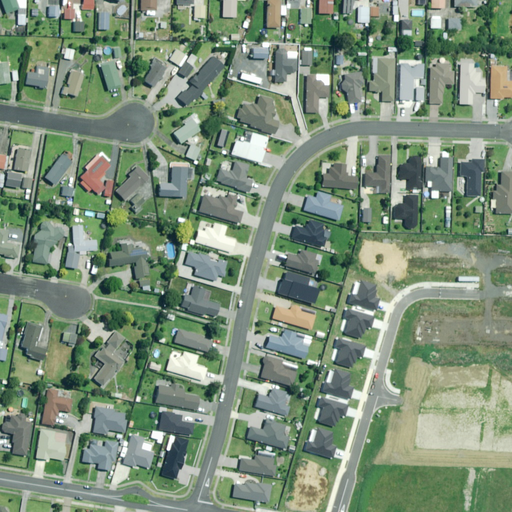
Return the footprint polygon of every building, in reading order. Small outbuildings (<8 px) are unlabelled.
[(0,0),(4,14),(20,9),(25,9),(25,0),(0,0)] [(82,0),(82,10),(92,10),(92,0),(82,0)] [(139,0),(139,10),(155,11),(155,0),(139,0)] [(221,0),(222,0),(222,17),(235,18),(235,0),(221,0)] [(278,28),(279,0),(278,0),(266,0),(265,27),(278,28)] [(317,0),(317,13),(331,14),(331,0),(317,0)] [(342,0),(342,9),(353,9),(352,0),(342,0)] [(408,0),(398,0),(398,9),(408,10),(408,0)] [(443,0),(430,0),(430,8),(443,8),(443,0)] [(57,17),(58,7),(48,6),(47,16),(57,17)] [(204,20),(204,6),(194,6),(194,20),(204,20)] [(368,7),(357,7),(357,23),(367,23),(368,7)] [(379,8),(370,7),(370,16),(378,17),(379,8)] [(310,9),(300,8),(300,24),(309,24),(310,9)] [(74,9),(63,9),(63,19),(73,19),(74,9)] [(108,13),(98,12),(97,29),(107,30),(108,13)] [(440,18),(430,18),(430,28),(440,28),(440,18)] [(460,30),(460,19),(448,18),(447,30),(460,30)] [(121,57),(119,47),(112,48),(114,58),(121,57)] [(265,59),(266,49),(251,48),(251,58),(265,59)] [(73,50),(65,49),(64,59),(72,60),(73,50)] [(187,56),(175,49),(169,60),(180,67),(187,56)] [(286,50),(275,49),(273,82),(284,82),(285,73),(291,74),(295,70),(295,59),(285,58),(286,50)] [(310,65),(311,51),(301,50),(300,65),(310,65)] [(196,58),(190,54),(177,72),(185,78),(193,68),(190,66),(196,58)] [(223,67),(212,57),(195,76),(193,75),(187,81),(192,85),(186,92),(184,90),(177,98),(185,106),(192,99),(193,100),(223,67)] [(392,102),(394,59),(377,58),(376,74),(373,74),(372,82),(368,82),(368,92),(381,92),(381,101),(392,102)] [(474,60),(460,59),(459,104),(472,105),(472,93),(483,93),(483,80),(479,80),(480,72),(474,72),(474,60)] [(155,62),(153,61),(149,68),(150,69),(143,81),(153,87),(166,66),(156,60),(155,62)] [(120,87),(112,61),(99,65),(107,91),(120,87)] [(422,65),(413,64),(413,62),(408,62),(408,64),(399,64),(398,100),(411,100),(412,77),(422,78),(422,65)] [(0,84),(9,83),(6,63),(0,63),(0,84)] [(448,64),(435,64),(435,68),(429,68),(428,104),(442,104),(442,84),(452,84),(453,72),(448,72),(448,64)] [(26,72),(24,84),(38,87),(37,88),(44,89),(48,68),(36,66),(35,73),(26,72)] [(506,68),(493,67),(491,98),(503,98),(503,96),(511,96),(511,81),(506,81),(506,68)] [(63,87),(61,94),(65,95),(66,94),(76,97),(82,74),(69,70),(65,84),(68,84),(67,88),(63,87)] [(362,84),(361,72),(343,74),(344,82),(340,82),(341,91),(346,91),(347,104),(359,103),(358,85),(362,84)] [(315,76),(306,75),(304,113),(316,113),(317,97),(327,98),(328,85),(323,84),(321,80),(315,80),(315,76)] [(423,88),(415,88),(415,100),(423,101),(423,88)] [(272,100),(258,96),(256,105),(250,104),(250,105),(243,104),(241,110),(238,109),(235,118),(239,119),(239,122),(249,124),(249,126),(260,129),(260,131),(273,134),(276,121),(271,120),(274,106),(270,105),(272,100)] [(196,118),(193,114),(182,121),(184,125),(172,133),(179,144),(186,139),(187,142),(191,139),(189,137),(199,130),(192,120),(196,118)] [(267,138),(251,133),(248,144),(234,140),(230,155),(260,163),(267,138)] [(221,148),(211,144),(209,149),(219,153),(221,148)] [(199,149),(190,145),(185,157),(194,161),(199,149)] [(29,151),(16,149),(13,170),(26,172),(29,151)] [(70,162),(60,155),(43,178),(53,185),(70,162)] [(87,192),(90,189),(93,193),(94,192),(97,194),(105,187),(97,180),(103,174),(110,167),(99,157),(97,159),(95,156),(83,167),(86,170),(78,177),(82,181),(79,184),(87,192)] [(389,156),(377,156),(377,166),(375,166),(375,173),(363,173),(363,186),(379,187),(379,193),(388,194),(389,156)] [(419,190),(420,157),(408,157),(408,164),(399,164),(398,179),(407,179),(407,189),(419,190)] [(451,158),(439,158),(439,167),(425,167),(424,182),(430,182),(430,191),(450,192),(451,158)] [(482,160),(471,159),(471,163),(459,163),(459,176),(466,177),(465,196),(479,196),(480,172),(482,172),(482,160)] [(219,169),(215,181),(220,182),(220,183),(236,188),(236,189),(247,193),(251,180),(244,178),(248,166),(234,161),(231,172),(219,169)] [(355,177),(347,176),(347,173),(345,173),(345,165),(333,164),(333,168),(328,168),(327,175),(321,174),(320,187),(354,189),(355,177)] [(148,178),(136,166),(127,174),(130,177),(115,192),(124,201),(148,178)] [(193,168),(171,167),(170,184),(158,183),(158,196),(185,197),(186,180),(192,180),(193,168)] [(20,174),(6,172),(4,186),(18,188),(20,174)] [(511,211),(511,172),(500,172),(499,186),(495,186),(495,191),(492,191),(492,200),(495,200),(494,214),(511,214),(511,211)] [(71,197),(72,197),(72,195),(74,195),(75,189),(73,189),(74,177),(68,177),(67,187),(62,187),(60,196),(66,196),(65,198),(70,199),(71,197)] [(31,179),(23,178),(22,188),(30,189),(31,179)] [(112,181),(106,180),(103,196),(110,197),(112,181)] [(329,195),(317,192),(315,198),(307,195),(302,210),(338,221),(342,206),(327,202),(329,195)] [(144,201),(138,194),(130,201),(134,205),(130,208),(136,214),(141,209),(138,206),(144,201)] [(237,197),(227,194),(226,198),(219,196),(218,199),(203,195),(198,212),(239,224),(242,212),(233,210),(237,197)] [(417,196),(404,195),(404,204),(398,204),(394,208),(393,219),(404,220),(403,226),(407,229),(412,229),(415,225),(417,196)] [(370,222),(370,208),(362,208),(361,222),(370,222)] [(322,225),(309,221),(307,225),(306,225),(305,229),(295,226),(291,238),(322,248),(325,239),(320,237),(322,230),(320,230),(322,225)] [(63,237),(64,231),(58,225),(53,228),(49,223),(40,222),(39,232),(34,232),(31,246),(34,247),(31,262),(46,265),(49,248),(61,238),(63,237)] [(226,227),(214,224),(212,229),(205,227),(204,232),(197,230),(194,242),(230,253),(234,240),(223,237),(226,227)] [(68,248),(63,267),(75,269),(78,255),(86,255),(85,251),(96,251),(95,240),(82,241),(81,226),(71,226),(73,249),(68,248)] [(8,230),(0,228),(0,254),(3,255),(2,256),(15,259),(18,244),(6,242),(8,230)] [(106,260),(107,267),(115,265),(116,267),(121,266),(120,265),(134,263),(134,266),(132,267),(134,279),(137,279),(139,287),(142,287),(142,291),(149,290),(147,275),(148,275),(146,265),(145,265),(143,251),(139,248),(131,249),(130,244),(119,246),(120,251),(108,253),(109,259),(106,260)] [(315,254),(300,250),(298,256),(286,253),(283,265),(313,274),(317,261),(314,260),(315,254)] [(196,255),(187,252),(186,256),(184,264),(195,268),(193,275),(215,281),(216,275),(222,277),(226,263),(216,260),(216,262),(208,260),(209,257),(197,254),(196,255)] [(308,279),(285,272),(283,279),(281,279),(276,293),(312,303),(317,289),(306,286),(308,279)] [(187,308),(186,312),(202,315),(202,314),(215,317),(217,304),(201,300),(204,289),(191,287),(189,296),(183,295),(180,307),(187,308)] [(298,307),(291,305),(290,311),(275,306),(271,318),(310,330),(315,312),(298,307)] [(26,349),(24,354),(29,356),(29,357),(40,361),(44,349),(34,346),(41,326),(26,322),(22,334),(23,335),(20,347),(26,349)] [(211,340),(177,330),(173,342),(207,353),(211,340)] [(296,333),(283,330),(282,333),(281,333),(279,339),(268,336),(265,347),(303,359),(307,347),(301,345),(302,340),(294,337),(296,333)] [(123,339),(115,332),(107,342),(115,349),(123,339)] [(76,335),(62,333),(61,341),(75,344),(76,335)] [(122,361),(102,346),(93,356),(103,364),(92,379),(102,387),(122,361)] [(183,353),(173,350),(170,358),(169,357),(165,370),(202,381),(206,369),(194,365),(197,356),(183,352),(183,353)] [(295,373),(284,369),(281,365),(282,361),(263,356),(261,363),(264,364),(260,377),(291,387),(295,373)] [(160,365),(150,362),(148,368),(158,371),(160,365)] [(184,387),(171,384),(171,387),(157,385),(154,403),(195,410),(198,396),(182,394),(184,387)] [(57,391),(47,389),(41,424),(52,426),(54,419),(57,415),(57,410),(69,412),(71,399),(56,397),(57,391)] [(114,410),(94,407),(93,418),(94,418),(92,432),(106,435),(107,430),(123,433),(125,420),(123,420),(124,414),(113,412),(114,410)] [(173,414),(173,413),(162,411),(161,413),(160,412),(157,431),(191,436),(193,423),(180,422),(181,415),(173,414)] [(3,422),(2,429),(4,433),(13,434),(11,443),(13,443),(11,454),(25,456),(30,423),(24,422),(25,415),(17,414),(17,417),(10,416),(9,423),(3,422)] [(285,426),(265,420),(262,430),(249,427),(246,438),(285,449),(288,437),(282,435),(285,426)] [(54,432),(40,430),(35,458),(48,460),(48,458),(62,460),(65,444),(53,442),(54,432)] [(143,438),(130,435),(122,464),(134,468),(135,465),(148,469),(153,453),(140,449),(143,438)] [(83,449),(81,462),(93,464),(93,463),(97,464),(97,469),(109,471),(111,460),(114,461),(117,443),(105,441),(104,447),(89,445),(89,450),(83,449)] [(272,459),(254,456),(253,461),(239,459),(237,470),(272,476),(274,465),(271,465),(272,459)] [(256,501),(255,503),(260,504),(260,502),(267,503),(270,486),(246,482),(245,486),(233,484),(231,497),(256,501)]
